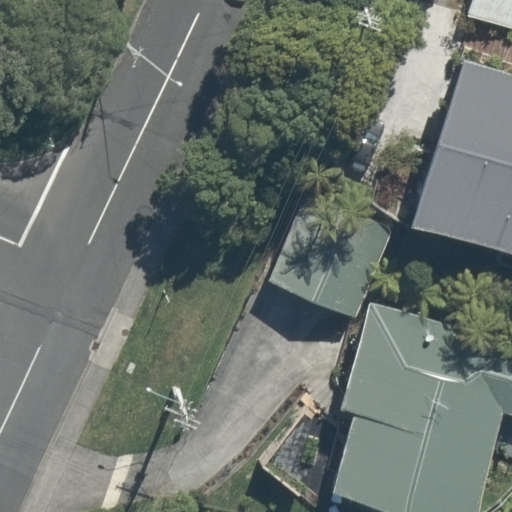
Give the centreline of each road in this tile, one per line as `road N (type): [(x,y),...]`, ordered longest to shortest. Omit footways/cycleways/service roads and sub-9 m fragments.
road 1 (tertiary): [(75,270),(204,0)]
road 2 (tertiary): [(0,432),(75,270)]
